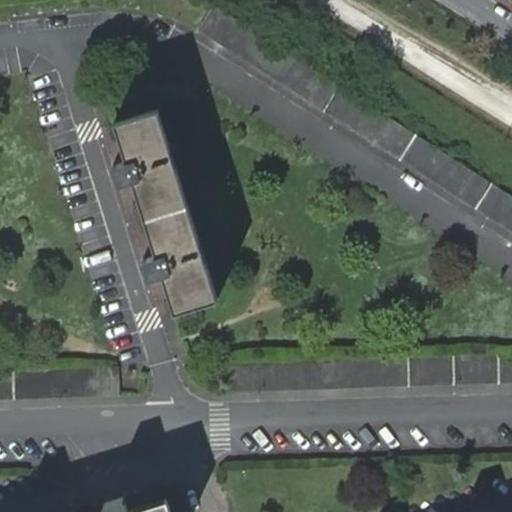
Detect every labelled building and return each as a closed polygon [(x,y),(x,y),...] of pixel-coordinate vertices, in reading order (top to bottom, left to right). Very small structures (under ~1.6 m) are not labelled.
[(242,0),(272,20),(283,0),(242,0)] [(511,196),(216,5),(200,30),(511,232),(511,196)] [(283,36),(298,45),(309,28),(296,20),(283,36)] [(219,304),(161,111),(117,125),(129,165),(115,170),(120,188),(134,184),(157,258),(144,262),(150,283),(164,278),(176,317),(219,304)] [(511,381),(511,353),(227,364),(228,393),(511,381)] [(0,400),(121,396),(119,368),(0,372),(0,400)] [(170,511),(165,496),(128,507),(123,495),(104,501),(107,511),(170,511)]
